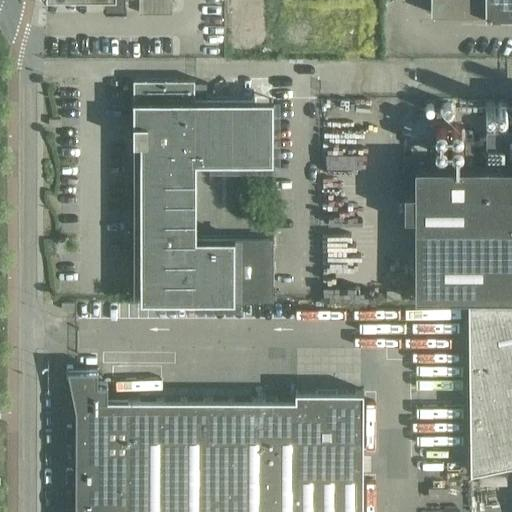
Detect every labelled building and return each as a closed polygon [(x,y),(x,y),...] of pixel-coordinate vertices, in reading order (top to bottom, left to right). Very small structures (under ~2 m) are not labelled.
[(170,0),(138,0),(138,12),(170,12),(170,0)] [(511,0),(430,0),(431,13),(511,13),(511,0)] [(195,77),(133,77),(133,139),(140,139),(140,298),(273,299),(273,236),(196,237),(196,159),(253,159),(273,159),(273,97),(253,97),(195,97),(195,77)] [(414,188),(404,188),(404,212),(414,212),(414,298),(468,298),(511,298),(511,163),(414,163),(414,188)] [(511,298),(468,298),(469,373),(470,470),(511,461),(511,298)] [(98,367),(68,367),(75,407),(75,511),(65,511),(64,510),(63,511),(362,511),(363,389),(295,389),(295,396),(108,396),(107,382),(97,382),(98,367)]
